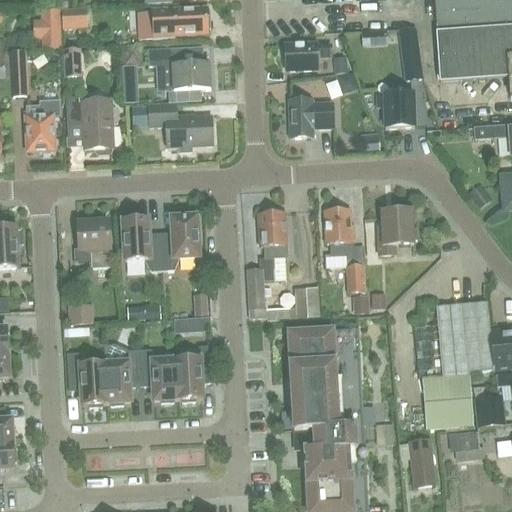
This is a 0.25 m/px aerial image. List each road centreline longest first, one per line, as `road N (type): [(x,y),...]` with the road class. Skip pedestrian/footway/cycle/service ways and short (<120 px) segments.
road 1 (residential): [(511,277),(443,191),(413,170),(256,177)]
road 2 (residential): [(222,179),(237,434)]
road 3 (residential): [(38,189),(47,443)]
road 4 (residential): [(50,497),(240,487)]
road 5 (residential): [(47,443),(237,434)]
road 6 (residential): [(222,179),(38,189)]
road 7 (residential): [(256,177),(249,0)]
